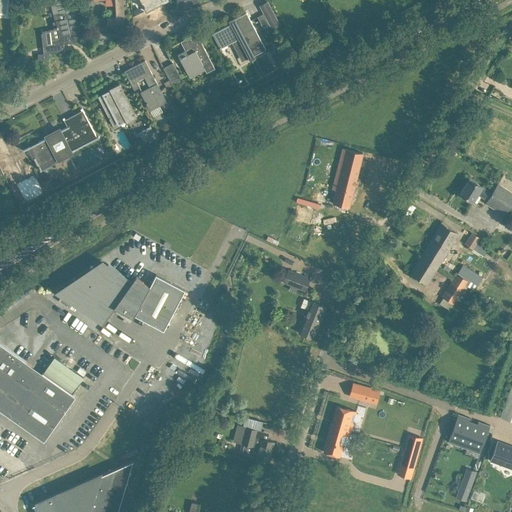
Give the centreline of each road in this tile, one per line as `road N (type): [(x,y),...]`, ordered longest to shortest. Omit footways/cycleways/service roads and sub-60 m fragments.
road 1 (secondary): [(65,222),(480,0)]
road 2 (residential): [(320,361),(367,255),(511,30)]
road 3 (residential): [(236,0),(178,21),(12,108)]
road 4 (residential): [(511,424),(320,361)]
road 5 (unclassified): [(143,368),(85,451),(3,491)]
road 6 (residential): [(279,511),(320,361)]
